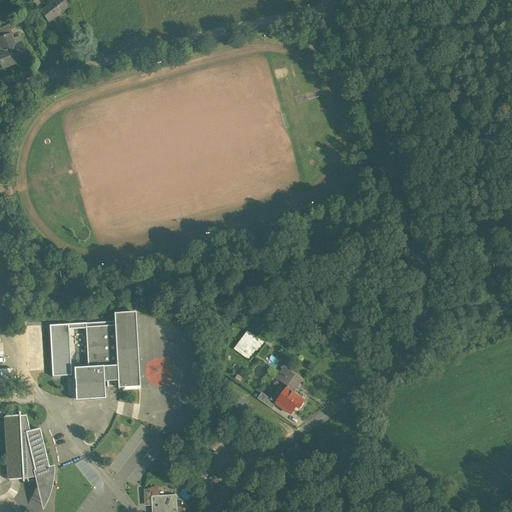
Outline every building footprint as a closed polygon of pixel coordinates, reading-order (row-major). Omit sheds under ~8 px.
[(62,0),(52,0),(54,2),(44,10),(36,0),(33,0),(31,2),(48,24),(69,8),(68,7),(62,0)] [(8,26),(0,29),(0,38),(10,34),(10,35),(12,34),(8,26)] [(10,34),(0,38),(0,64),(2,69),(27,58),(21,43),(15,46),(10,35),(10,34)] [(114,323),(86,324),(50,326),(53,378),(74,377),(75,402),(105,401),(104,383),(118,383),(118,390),(140,389),(136,314),(114,316),(114,323)] [(177,316),(171,323),(173,324),(172,325),(176,329),(177,328),(179,329),(184,323),(183,321),(184,320),(180,317),(179,318),(177,316)] [(40,327),(26,328),(28,370),(42,369),(40,327)] [(247,330),(234,349),(251,360),(264,341),(247,330)] [(11,369),(0,369),(0,382),(12,381),(11,369)] [(294,378),(282,369),(276,379),(287,387),(294,378)] [(303,401),(286,389),(281,395),(275,404),(290,414),(296,407),(298,408),(303,401)] [(273,401),(272,402),(275,404),(281,395),(278,393),(273,401)] [(273,401),(267,397),(263,403),(272,409),(275,404),(272,402),(273,401)] [(19,417),(5,418),(9,482),(23,481),(23,484),(24,484),(24,480),(27,480),(28,482),(33,481),(33,478),(35,478),(36,478),(39,487),(40,490),(42,491),(45,492),(47,491),(49,489),(51,487),(51,483),(52,480),(52,477),(52,473),(52,469),(49,470),(49,468),(40,430),(30,432),(26,416),(20,417),(20,414),(19,414),(19,417)] [(35,478),(42,511),(43,511),(47,504),(50,497),(51,491),(53,485),(54,479),(54,472),(54,467),(49,468),(49,470),(52,469),(52,473),(52,477),(52,480),(51,483),(51,487),(49,489),(47,491),(45,492),(42,491),(40,490),(39,487),(36,478),(35,478)] [(176,511),(176,496),(151,497),(151,503),(151,511),(176,511)]
